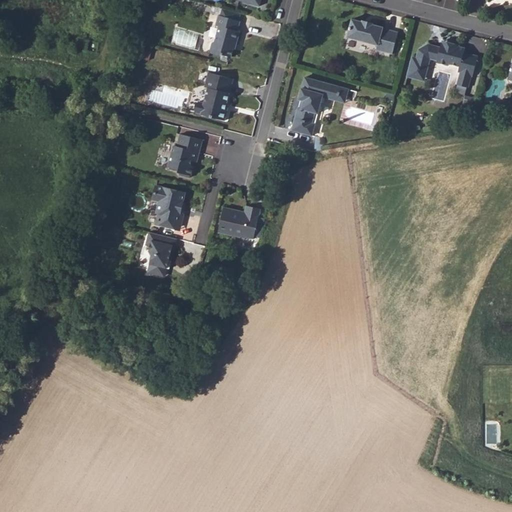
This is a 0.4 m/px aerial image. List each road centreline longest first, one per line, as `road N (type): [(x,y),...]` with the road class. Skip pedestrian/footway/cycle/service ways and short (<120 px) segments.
road 1 (residential): [(296,0),(254,149),(220,171),(202,235)]
road 2 (residential): [(386,0),(511,32)]
